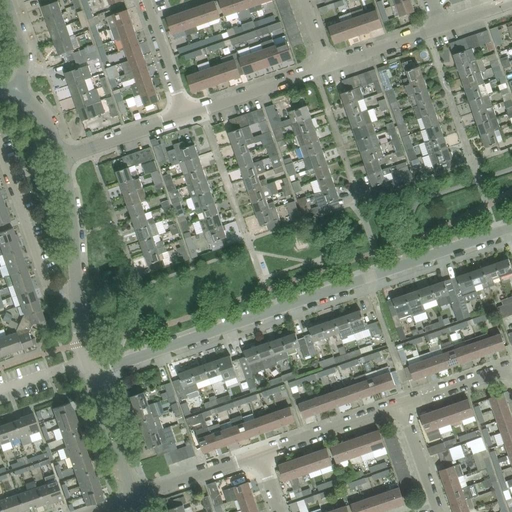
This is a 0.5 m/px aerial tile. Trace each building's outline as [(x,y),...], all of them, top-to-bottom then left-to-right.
[(87,0),(84,0),(82,1),(89,19),(94,17),(87,0)] [(237,11),(233,0),(220,0),(225,15),(237,11)] [(233,0),(237,11),(249,7),(246,0),(233,0)] [(246,0),(249,7),(251,13),(263,9),(261,3),(259,0),(246,0)] [(290,4),(288,0),(284,0),(277,3),(279,8),(290,4)] [(409,0),(408,0),(396,4),(400,16),(414,11),(409,0)] [(58,1),(43,7),(47,18),(62,13),(58,1)] [(220,17),(215,1),(203,5),(208,21),(220,17)] [(328,10),(336,8),(334,2),(319,8),(321,14),(329,11),(328,10)] [(292,10),(290,4),(279,8),(281,14),(292,10)] [(208,21),(203,5),(191,9),(197,25),(208,21)] [(185,29),(187,35),(199,31),(197,25),(191,9),(179,13),(185,29)] [(128,10),(114,15),(107,17),(111,29),(132,21),(128,10)] [(294,16),(292,10),(281,14),(283,19),(294,16)] [(328,26),(336,21),(330,11),(322,16),(328,26)] [(377,11),(365,15),(371,31),(382,26),(377,11)] [(67,25),(62,13),(47,18),(51,30),(67,25)] [(185,29),(179,13),(168,17),(173,34),(185,29)] [(371,31),(365,15),(353,19),(359,35),(371,31)] [(98,16),(94,17),(89,19),(94,34),(99,33),(96,25),(101,23),(98,16)] [(296,21),(294,16),(283,19),(285,25),(296,21)] [(266,18),(254,22),(256,27),(267,23),(266,18)] [(359,35),(353,19),(341,23),(347,39),(359,35)] [(136,32),(132,21),(111,29),(115,40),(122,37),(136,32)] [(254,21),(242,25),(242,26),(244,31),(256,27),(254,22),(254,21)] [(298,27),(296,21),(285,25),(287,31),(298,27)] [(280,22),(269,26),(271,33),(283,29),(280,22)] [(347,39),(341,23),(330,27),(335,43),(347,39)] [(71,37),(66,25),(51,30),(55,42),(71,37)] [(244,31),(242,26),(234,29),(236,34),(244,31)] [(300,32),(298,27),(287,31),(289,36),(300,32)] [(496,46),(503,43),(497,27),(490,29),(493,39),(496,46)] [(257,30),(245,34),(248,41),(259,37),(257,30)] [(491,42),(487,30),(482,32),(486,44),(491,42)] [(140,44),(136,32),(122,37),(115,40),(119,51),(126,49),(140,44)] [(302,38),(300,32),(289,36),(291,42),(302,38)] [(486,44),(482,32),(476,34),(480,45),(485,44),(486,44)] [(221,33),(214,36),(216,41),(223,38),(221,33)] [(245,34),(230,39),(233,47),(248,41),(245,34)] [(480,45),(476,34),(471,36),(474,47),(480,45)] [(216,41),(214,36),(205,39),(207,44),(216,41)] [(474,47),(471,36),(465,38),(469,49),(473,48),(474,47)] [(59,54),(75,48),(71,37),(55,42),(59,54)] [(304,44),(302,38),(291,42),(293,48),(304,44)] [(477,60),(473,48),(469,49),(465,38),(454,42),(458,53),(454,54),(458,66),(477,60)] [(281,61),(275,45),(273,40),(262,44),(264,49),(269,65),(281,61)] [(199,41),(190,44),(192,49),(201,46),(199,41)] [(293,57),(287,41),(275,45),(281,61),(293,57)] [(486,44),(485,44),(488,52),(494,50),(491,42),(486,44)] [(144,55),(140,44),(126,49),(130,60),(144,55)] [(190,44),(178,48),(180,54),(192,49),(190,44)] [(75,59),(97,52),(97,51),(95,46),(85,49),(73,53),(75,59)] [(107,55),(104,47),(99,48),(102,57),(107,55)] [(269,65),(264,49),(252,53),(257,69),(269,65)] [(77,65),(99,58),(97,52),(75,59),(77,65)] [(257,69),(252,53),(240,57),(245,73),(246,73),(257,69)] [(130,60),(122,63),(126,74),(147,67),(144,55),(130,60)] [(240,75),(235,59),(223,63),(229,79),(241,75),(240,75)] [(424,78),(420,66),(414,68),(412,60),(402,63),(405,72),(407,71),(409,77),(403,79),(405,85),(424,78)] [(481,71),(477,60),(458,66),(462,78),(481,71)] [(229,79),(223,63),(211,67),(217,83),(229,79)] [(383,85),(391,83),(388,75),(386,70),(385,66),(378,68),(381,78),(383,85)] [(151,78),(147,67),(126,74),(121,76),(123,82),(136,77),(138,83),(151,78)] [(217,83),(211,67),(200,72),(205,88),(217,83)] [(82,68),(81,68),(66,73),(70,85),(86,79),(82,68)] [(107,72),(110,80),(115,78),(112,70),(107,72)] [(379,81),(375,70),(370,72),(373,83),(374,82),(379,81)] [(466,89),(485,83),(481,71),(462,78),(466,89)] [(205,88),(200,72),(188,76),(194,92),(205,88)] [(373,83),(370,72),(364,73),(368,85),(373,83)] [(368,85),(364,73),(358,75),(362,87),(368,85)] [(362,87),(358,75),(353,77),(357,89),(360,87),(362,87)] [(364,99),(360,87),(357,89),(353,77),(342,81),(346,92),(341,94),(345,105),(358,101),(364,99)] [(118,86),(115,78),(110,80),(113,88),(118,86)] [(155,89),(151,78),(138,83),(142,94),(155,89)] [(428,90),(424,78),(405,85),(409,96),(428,90)] [(89,92),(86,79),(70,85),(74,97),(89,92)] [(383,92),(379,81),(374,82),(378,94),(383,92)] [(489,94),(485,83),(466,89),(470,101),(489,94)] [(159,101),(155,89),(142,94),(146,105),(159,101)] [(432,101),(428,90),(409,96),(413,108),(419,106),(432,101)] [(93,103),(89,92),(74,97),(78,108),(93,103)] [(124,100),(120,92),(115,94),(118,102),(124,100)] [(493,106),(489,94),(470,101),(474,112),(493,106)] [(119,115),(115,103),(112,96),(106,98),(113,117),(119,115)] [(93,103),(78,108),(82,120),(97,115),(105,112),(101,100),(93,103)] [(128,111),(124,100),(118,102),(122,113),(128,111)] [(399,106),(397,100),(390,103),(392,109),(399,106)] [(362,112),(358,101),(345,105),(349,117),(362,112)] [(436,113),(432,101),(419,106),(423,117),(436,113)] [(273,105),(266,107),(274,130),(281,128),(299,122),(311,117),(307,106),(295,110),(288,112),(290,118),(281,122),(278,111),(275,112),(273,105)] [(497,117),(493,106),(474,112),(478,124),(497,117)] [(267,120),(263,109),(257,110),(261,122),(267,120)] [(261,122),(257,110),(252,112),(256,124),(259,123),(261,122)] [(368,110),(362,112),(349,117),(353,128),(366,124),(372,122),(368,110)] [(256,124),(252,112),(246,114),(250,126),(256,124)] [(440,124),(436,113),(423,117),(427,128),(440,124)] [(250,126),(246,114),(241,116),(245,128),(249,126),(250,126)] [(233,145),(254,138),(249,126),(245,128),(241,116),(230,120),(234,131),(229,133),(233,145)] [(315,129),(311,117),(299,122),(303,133),(315,129)] [(405,123),(403,117),(396,120),(398,126),(405,123)] [(501,129),(497,117),(478,124),(482,135),(494,131),(501,129)] [(214,124),(219,145),(231,142),(225,121),(214,124)] [(376,133),(372,122),(367,124),(366,124),(353,128),(357,140),(370,135),(376,133)] [(407,129),(405,123),(398,126),(400,132),(407,129)] [(444,135),(440,124),(427,128),(431,140),(444,135)] [(285,139),(281,128),(274,130),(278,142),(285,139)] [(319,140),(315,129),(303,133),(296,135),(300,147),(319,140)] [(498,143),(494,131),(482,135),(486,147),(498,143)] [(275,143),(271,132),(263,134),(267,145),(268,145),(275,143)] [(380,145),(376,133),(370,135),(357,140),(361,151),(380,145)] [(447,147),(444,135),(431,140),(425,142),(429,154),(435,151),(447,147)] [(250,152),(248,145),(255,142),(254,138),(233,145),(237,156),(250,152)] [(403,150),(399,138),(392,141),(396,152),(403,150)] [(323,152),(319,140),(300,147),(304,159),(311,156),(323,152)] [(413,146),(411,140),(404,143),(406,149),(413,146)] [(183,142),(174,145),(180,163),(199,156),(195,145),(186,148),(183,142)] [(384,156),(380,145),(361,151),(365,163),(378,158),(384,156)] [(415,152),(413,146),(406,149),(408,155),(415,152)] [(154,159),(150,147),(139,151),(143,163),(154,159)] [(448,161),(451,159),(452,159),(451,157),(452,157),(453,156),(451,152),(450,152),(449,152),(447,147),(435,151),(429,154),(429,155),(432,165),(435,173),(450,168),(448,161)] [(143,163),(139,151),(134,153),(138,165),(143,163)] [(254,163),(250,152),(237,156),(241,168),(254,163)] [(327,163),(323,152),(311,156),(315,167),(315,168),(327,163)] [(138,165),(134,153),(128,155),(132,166),(138,165)] [(283,166),(279,154),(270,157),(274,169),(283,166)] [(137,169),(131,171),(129,168),(132,166),(128,155),(123,157),(127,168),(117,172),(121,183),(140,177),(137,169)] [(199,156),(180,163),(184,174),(203,168),(199,156)] [(382,170),(378,158),(365,163),(369,174),(382,170)] [(158,170),(154,160),(142,165),(145,174),(158,170)] [(258,174),(266,172),(262,160),(254,163),(241,168),(245,179),(258,175),(258,174)] [(293,162),(286,165),(288,170),(290,176),(294,175),(297,174),(295,167),(293,162)] [(407,162),(399,165),(402,172),(409,169),(407,162)] [(332,175),(327,163),(315,168),(315,167),(308,169),(310,175),(317,173),(319,179),(332,175)] [(384,175),(390,173),(388,167),(383,169),(382,170),(369,174),(373,187),(379,185),(386,182),(384,175)] [(203,168),(184,174),(188,186),(194,184),(207,179),(203,168)] [(409,169),(402,172),(405,178),(412,175),(410,169),(409,169)] [(268,184),(266,178),(260,180),(258,175),(245,179),(249,190),(268,184)] [(336,186),(332,175),(319,179),(323,190),(336,186)] [(144,188),(140,177),(121,183),(125,195),(144,188)] [(173,178),(166,181),(169,192),(176,189),(173,178)] [(211,191),(207,179),(194,184),(198,194),(198,195),(211,191)] [(386,182),(379,185),(382,192),(393,188),(397,187),(394,180),(386,182)] [(272,195),(268,184),(249,190),(253,202),(266,197),(272,195)] [(340,198),(336,186),(323,190),(323,191),(315,194),(322,213),(330,210),(327,202),(340,198)] [(148,200),(144,188),(125,195),(129,206),(141,202),(148,200)] [(215,202),(211,191),(198,195),(199,195),(192,198),(196,209),(215,202)] [(276,207),(275,201),(268,203),(266,197),(253,202),(257,213),(276,207)] [(3,201),(0,201),(0,213),(9,210),(8,207),(6,207),(3,201)] [(185,213),(181,201),(173,204),(177,215),(185,213)] [(289,209),(297,206),(295,201),(287,204),(289,209)] [(145,214),(141,202),(129,206),(133,218),(145,214)] [(219,214),(215,202),(196,209),(197,214),(200,220),(206,218),(219,214)] [(281,220),(280,218),(276,207),(257,213),(262,225),(267,224),(269,231),(280,227),(278,221),(281,220)] [(9,210),(0,213),(0,224),(11,221),(8,214),(10,213),(9,210)] [(154,217),(147,219),(145,214),(133,218),(137,229),(156,223),(154,217)] [(223,225),(219,214),(206,218),(200,220),(204,232),(211,230),(210,230),(223,225)] [(293,223),(301,220),(299,214),(291,217),(293,223)] [(160,234),(156,223),(137,229),(141,241),(153,237),(153,236),(160,234)] [(190,230),(189,224),(181,227),(183,232),(190,230)] [(227,237),(223,225),(210,230),(211,230),(204,232),(208,243),(210,243),(213,251),(224,247),(222,239),(227,237)] [(13,227),(0,231),(0,243),(19,237),(17,234),(15,234),(13,227)] [(19,237),(0,243),(0,244),(3,254),(20,248),(18,242),(20,241),(19,237)] [(163,240),(155,243),(153,237),(141,241),(145,252),(165,245),(163,240)] [(168,251),(167,251),(165,245),(145,252),(149,264),(153,263),(156,271),(166,267),(173,265),(168,251)] [(185,246),(178,248),(180,254),(182,253),(185,261),(189,259),(185,246)] [(20,248),(3,254),(7,264),(23,258),(20,248)] [(23,258),(7,264),(10,274),(27,269),(23,258)] [(511,268),(509,259),(496,264),(500,277),(511,272),(511,268)] [(500,277),(496,264),(483,268),(489,287),(495,284),(494,279),(500,277)] [(489,287),(483,268),(470,272),(475,286),(482,283),(484,289),(489,287)] [(27,269),(10,274),(14,285),(30,279),(27,269)] [(475,286),(470,272),(457,277),(459,282),(453,284),(456,292),(461,307),(465,318),(470,317),(463,296),(477,291),(475,286)] [(30,279),(14,285),(17,295),(34,289),(30,279)] [(445,281),(432,286),(436,299),(439,306),(451,302),(454,310),(461,307),(456,292),(449,294),(445,281)] [(436,299),(432,286),(419,290),(424,303),(436,299)] [(34,289),(17,295),(21,305),(38,299),(34,289)] [(424,303),(419,290),(406,295),(411,308),(413,313),(426,309),(424,303)] [(400,319),(413,314),(413,313),(411,308),(406,295),(393,299),(395,304),(389,306),(397,328),(401,340),(407,338),(400,319)] [(38,299),(21,305),(25,315),(41,310),(38,299)] [(508,316),(504,304),(503,305),(498,306),(502,318),(508,316)] [(21,320),(20,323),(31,329),(33,325),(39,322),(40,326),(46,324),(41,310),(25,315),(23,316),(21,320)] [(378,334),(374,323),(368,325),(367,322),(365,323),(361,310),(348,315),(355,333),(369,328),(372,336),(378,334)] [(348,336),(355,333),(348,315),(335,319),(340,333),(342,340),(348,338),(348,336)] [(482,315),(473,318),(475,323),(483,321),(482,315)] [(340,333),(335,319),(329,321),(328,318),(321,321),(327,337),(340,332),(340,333)] [(327,337),(321,321),(315,323),(316,326),(309,328),(311,334),(305,336),(305,337),(308,344),(312,357),(318,355),(314,344),(315,343),(314,342),(327,337)] [(17,330),(16,331),(16,332),(22,349),(36,344),(34,338),(31,339),(29,333),(31,329),(20,323),(20,324),(17,330)] [(438,336),(436,331),(428,334),(430,339),(438,336)] [(16,332),(6,336),(12,352),(22,349),(16,332)] [(296,348),(301,346),(296,333),(290,335),(289,332),(282,334),(289,355),(298,352),(296,348)] [(289,355),(282,334),(274,337),(276,340),(270,342),(277,361),(290,357),(289,355)] [(506,348),(501,334),(490,338),(494,351),(506,348)] [(6,336),(0,338),(0,350),(2,356),(12,352),(6,336)] [(483,355),(478,342),(476,336),(465,340),(467,346),(472,359),(483,355)] [(494,351),(490,338),(478,342),(483,355),(494,351)] [(399,350),(416,344),(414,340),(397,345),(399,350)] [(277,361),(270,342),(257,346),(265,369),(278,365),(277,361)] [(460,363),(456,350),(453,343),(442,347),(442,348),(444,353),(449,367),(460,363)] [(312,357),(308,344),(301,346),(305,359),(312,357)] [(246,357),(240,359),(243,368),(247,379),(253,377),(249,366),(254,365),(257,372),(265,369),(257,346),(244,351),(246,357)] [(467,346),(456,350),(460,363),(472,359),(467,346)] [(362,354),(362,353),(360,349),(347,353),(349,359),(362,354)] [(349,359),(347,353),(335,358),(337,363),(349,359)] [(449,367),(444,353),(433,357),(438,371),(449,367)] [(243,368),(240,359),(233,361),(231,356),(225,358),(223,356),(219,358),(219,360),(218,360),(223,373),(225,381),(237,376),(239,382),(247,379),(243,368)] [(337,363),(335,358),(334,358),(334,356),(320,361),(322,368),(337,363)] [(438,371),(433,357),(422,361),(426,375),(438,371)] [(357,359),(349,362),(350,367),(359,364),(357,359)] [(223,373),(218,360),(205,365),(210,378),(223,373)] [(426,375),(422,361),(410,365),(415,379),(426,375)] [(350,367),(349,362),(340,365),(342,370),(350,367)] [(210,378),(205,365),(199,367),(198,365),(192,367),(193,369),(192,369),(197,382),(198,382),(209,378),(210,378)] [(328,375),(336,372),(335,367),(326,370),(328,375)] [(200,390),(197,382),(192,369),(179,374),(181,379),(174,382),(177,391),(180,401),(188,398),(187,394),(200,390)] [(391,372),(390,372),(380,376),(385,390),(396,386),(391,372)] [(310,375),(303,378),(304,383),(312,380),(313,382),(317,381),(315,374),(310,375)] [(385,390),(380,376),(368,380),(373,394),(385,390)] [(373,394),(368,380),(357,384),(362,398),(373,394)] [(165,385),(167,392),(161,394),(163,400),(168,398),(175,396),(171,383),(165,385)] [(357,384),(356,384),(346,388),(351,402),(362,398),(357,384)] [(351,402),(346,388),(345,388),(334,392),(339,406),(351,402)] [(149,405),(147,398),(145,392),(131,396),(136,410),(149,405)] [(334,392),(323,396),(328,410),(339,406),(334,392)] [(504,393),(490,398),(494,410),(508,405),(504,393)] [(230,394),(217,399),(219,404),(232,399),(230,394)] [(257,394),(249,396),(250,402),(258,399),(257,394)] [(216,395),(210,397),(213,406),(219,404),(217,399),(216,395)] [(246,403),(250,402),(249,396),(241,399),(243,405),(246,403)] [(328,410),(323,396),(312,400),(316,414),(328,410)] [(316,414),(312,400),(300,403),(305,418),(316,414)] [(474,415),(469,400),(457,404),(462,419),(474,415)] [(234,401),(226,404),(228,409),(228,410),(236,407),(234,401)] [(70,402),(53,408),(56,418),(74,412),(73,408),(72,409),(70,402)] [(155,403),(149,405),(136,410),(140,422),(159,416),(155,403)] [(220,412),(228,410),(228,409),(226,404),(218,407),(220,412)] [(462,419),(457,404),(445,408),(450,423),(462,419)] [(480,405),(474,407),(477,415),(482,413),(480,405)] [(511,417),(508,405),(494,410),(498,422),(511,417)] [(295,420),(290,406),(279,410),(284,424),(295,420)] [(177,418),(182,416),(180,408),(174,410),(177,418)] [(450,423),(445,408),(433,412),(439,428),(450,423)] [(205,417),(213,415),(211,409),(203,412),(205,417)] [(284,424),(279,410),(268,414),(272,428),(284,424)] [(78,421),(74,412),(56,418),(60,428),(78,421)] [(433,412),(421,416),(422,419),(427,432),(428,436),(440,432),(439,428),(433,412)] [(33,413),(24,416),(30,434),(40,431),(33,413)] [(485,421),(482,413),(477,415),(480,423),(485,421)] [(272,428),(268,414),(267,415),(256,418),(261,432),(272,428)] [(189,426),(199,423),(196,415),(186,418),(189,426)] [(14,421),(20,438),(22,444),(32,441),(30,434),(24,416),(20,418),(20,419),(14,421)] [(164,428),(159,416),(140,422),(145,435),(164,428)] [(250,436),(245,422),(244,422),(242,416),(231,420),(233,426),(238,440),(250,436)] [(511,428),(511,417),(498,422),(502,432),(511,428)] [(261,432),(256,418),(245,422),(250,436),(261,432)] [(20,438),(14,421),(4,424),(10,441),(20,438)] [(79,425),(78,421),(60,428),(63,437),(80,432),(78,426),(79,425)] [(227,444),(222,430),(220,423),(208,427),(216,448),(227,444)] [(10,441),(4,424),(0,425),(0,442),(1,445),(10,441)] [(211,434),(208,427),(208,426),(202,428),(197,430),(203,447),(204,452),(216,448),(211,434)] [(238,440),(233,426),(222,430),(227,444),(238,440)] [(164,428),(145,435),(149,448),(155,446),(158,455),(164,453),(164,454),(170,452),(172,451),(164,428)] [(490,436),(487,428),(482,430),(485,438),(490,436)] [(511,441),(511,428),(502,432),(506,443),(511,441)] [(379,430),(368,434),(373,450),(385,446),(379,430)] [(84,441),(80,432),(63,437),(67,447),(84,441)] [(398,438),(396,433),(385,436),(387,442),(398,438)] [(373,450),(368,434),(356,438),(361,454),(373,450)] [(361,454),(356,438),(344,442),(350,458),(361,454)] [(400,444),(398,438),(387,442),(389,448),(400,444)] [(87,451),(84,441),(67,447),(63,448),(67,458),(70,457),(87,451)] [(350,458),(344,442),(332,446),(338,462),(350,458)] [(446,450),(444,442),(428,448),(431,456),(439,453),(446,450)] [(196,455),(192,444),(187,446),(186,446),(190,457),(196,455)] [(402,450),(400,444),(389,448),(391,453),(402,450)] [(190,457),(186,446),(181,448),(185,459),(190,457)] [(185,459),(181,448),(175,450),(179,461),(185,459)] [(327,448),(315,452),(321,468),(333,464),(327,448)] [(452,455),(450,449),(446,450),(439,453),(441,459),(452,455)] [(179,461),(175,450),(172,451),(170,452),(174,463),(179,461)] [(404,455),(402,450),(391,453),(393,459),(404,455)] [(498,459),(495,450),(490,452),(493,461),(498,459)] [(90,461),(87,451),(70,457),(73,467),(90,461)] [(174,463),(170,452),(164,454),(168,465),(174,463)] [(321,468),(315,452),(303,456),(309,472),(321,468)] [(406,461),(404,455),(393,459),(395,465),(406,461)] [(454,460),(452,455),(441,459),(443,464),(454,460)] [(23,457),(16,459),(18,462),(19,466),(28,463),(27,459),(26,456),(23,457)] [(309,472),(303,456),(292,460),(297,477),(309,472)] [(498,459),(493,461),(497,472),(502,470),(500,463),(508,460),(507,456),(498,459)] [(297,477),(292,460),(280,464),(285,481),(297,477)] [(94,471),(90,461),(73,467),(77,476),(94,471)] [(408,467),(406,461),(395,465),(397,471),(408,467)] [(464,475),(460,464),(440,471),(444,482),(463,476),(463,475),(464,475)] [(410,473),(408,467),(397,471),(399,476),(410,473)] [(389,469),(381,472),(383,477),(391,474),(389,469)] [(364,475),(363,470),(354,472),(356,478),(364,475)] [(506,481),(502,470),(497,472),(500,483),(506,481)] [(96,476),(94,471),(77,476),(80,486),(98,480),(97,476),(96,476)] [(356,478),(354,472),(346,475),(348,481),(356,478)] [(379,479),(383,477),(381,472),(372,475),(374,480),(379,479)] [(412,478),(410,473),(399,476),(401,482),(412,478)] [(54,474),(45,477),(47,484),(54,503),(63,499),(60,490),(57,481),(54,474)] [(462,489),(458,477),(444,482),(448,494),(462,489)] [(414,484),(412,478),(401,482),(403,488),(414,484)] [(337,484),(335,479),(326,483),(327,488),(337,484)] [(102,490),(98,480),(80,486),(83,496),(102,490)] [(351,488),(359,485),(357,480),(349,483),(351,488)] [(491,481),(494,490),(500,489),(497,480),(491,481)] [(221,495),(220,491),(217,481),(208,484),(215,506),(221,504),(218,496),(221,495)] [(504,492),(509,490),(506,481),(500,483),(504,492)] [(253,493),(249,482),(229,489),(233,500),(239,498),(253,493)] [(327,488),(326,483),(317,486),(319,491),(327,488)] [(54,503),(47,484),(37,487),(43,504),(49,502),(50,504),(54,503)] [(416,490),(414,484),(403,488),(405,493),(416,490)] [(43,504),(37,487),(28,491),(34,508),(43,504)] [(466,500),(471,498),(467,487),(462,489),(448,494),(452,505),(466,500)] [(312,493),(311,488),(302,491),(304,496),(312,493)] [(405,503),(399,488),(388,492),(393,508),(405,503)] [(503,497),(500,489),(494,490),(497,499),(503,497)] [(103,493),(102,490),(83,496),(87,506),(104,500),(102,493),(103,493)] [(304,496),(302,491),(302,490),(290,494),(292,500),(304,496)] [(34,508),(28,491),(18,494),(24,511),(34,508)] [(393,508),(388,492),(376,496),(381,511),(393,508)] [(257,505),(253,493),(239,498),(243,509),(257,505)] [(21,511),(24,511),(18,494),(8,498),(13,511),(21,511)] [(208,496),(202,498),(207,510),(208,510),(213,508),(208,496)] [(380,511),(381,511),(376,496),(364,500),(368,511),(380,511)] [(13,511),(8,498),(0,500),(0,505),(2,511),(13,511)] [(368,511),(364,500),(352,504),(354,511),(368,511)] [(468,511),(470,511),(466,500),(452,505),(454,511),(468,511)] [(505,511),(507,511),(504,503),(499,504),(501,511),(505,511)]
